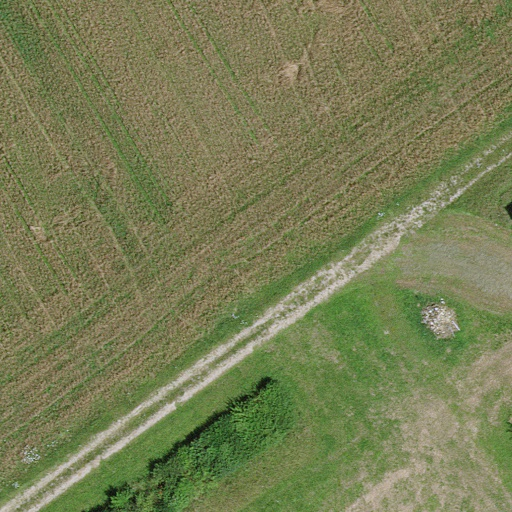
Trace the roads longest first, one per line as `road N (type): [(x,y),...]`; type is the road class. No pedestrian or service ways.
road 1 (track): [(11,511),(511,141)]
road 2 (track): [(356,257),(511,454)]
